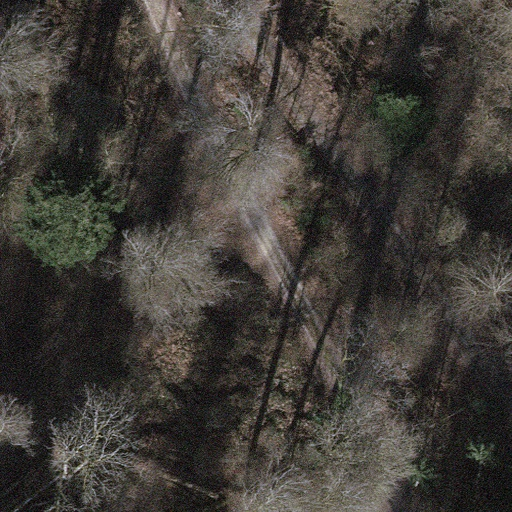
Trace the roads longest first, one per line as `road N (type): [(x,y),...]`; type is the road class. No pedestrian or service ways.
road 1 (track): [(150,0),(392,511)]
road 2 (track): [(228,0),(471,365),(511,410)]
